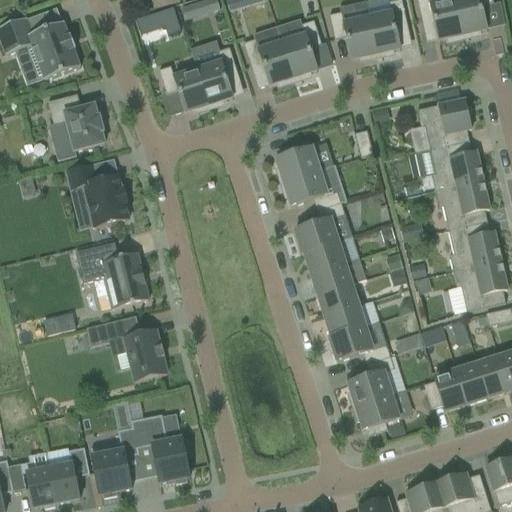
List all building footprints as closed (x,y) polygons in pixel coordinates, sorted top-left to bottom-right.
[(178,0),(164,0),(167,9),(180,6),(178,0)] [(196,7),(201,20),(220,13),(216,0),(196,7)] [(239,6),(237,0),(224,0),(228,10),(239,6)] [(447,46),(464,42),(455,2),(431,7),(429,0),(416,0),(422,24),(434,22),(439,45),(447,43),(447,46)] [(462,0),(455,2),(464,42),(480,39),(480,36),(487,35),(482,11),(494,9),(492,0),(462,0)] [(368,21),(377,62),(393,58),(393,55),(401,54),(395,30),(408,28),(402,3),(390,6),(392,16),(368,21)] [(168,38),(180,35),(173,12),(136,23),(141,38),(165,30),(168,38)] [(360,65),(377,62),(368,21),(344,26),(342,16),(330,19),(335,44),(347,41),(352,64),(360,63),(360,65)] [(26,22),(0,32),(0,43),(6,59),(32,49),(45,84),(81,71),(74,54),(76,53),(71,40),(69,40),(64,26),(32,38),(26,22)] [(196,46),(205,44),(202,22),(192,24),(196,46)] [(305,38),(282,46),(295,85),(311,80),(310,78),(317,75),(310,52),(322,49),(314,25),(302,29),(305,38)] [(279,91),(295,85),(282,46),(259,53),(256,43),(244,47),(251,71),(263,68),(270,90),(278,88),(279,91)] [(197,73),(210,112),(226,107),(225,105),(233,102),(226,80),(237,76),(230,52),(217,56),(221,65),(197,73)] [(194,118),(210,112),(197,73),(174,80),(171,71),(159,74),(167,98),(178,95),(186,117),(193,115),(194,118)] [(103,136),(99,120),(98,121),(95,109),(81,113),(77,99),(48,106),(54,129),(67,126),(74,156),(105,148),(102,136),(103,136)] [(430,155),(469,146),(467,134),(472,133),(465,104),(436,110),(417,114),(420,131),(424,130),(430,155)] [(374,128),(386,125),(383,113),(372,116),(374,128)] [(370,159),(364,135),(352,138),(358,162),(370,159)] [(435,196),(483,185),(477,156),(472,157),(469,146),(430,155),(435,178),(432,180),(435,196)] [(276,174),(280,188),(319,176),(310,149),(295,154),(294,150),(280,154),(282,161),(276,163),(279,173),(276,174)] [(126,209),(128,209),(124,193),(122,193),(119,180),(97,186),(93,170),(67,176),(75,210),(88,206),(94,231),(129,223),(126,209)] [(326,198),(319,176),(280,188),(285,202),(288,201),(291,211),(313,204),(317,215),(338,208),(334,196),(326,198)] [(18,184),(23,201),(36,198),(32,180),(18,184)] [(443,211),(448,235),(487,226),(485,215),(489,214),(483,185),(435,196),(439,211),(443,211)] [(302,259),(304,258),(337,247),(353,242),(345,219),(342,220),(338,208),(317,215),(321,226),(294,235),(302,259)] [(450,260),(453,276),(501,265),(495,237),(490,238),(487,226),(448,235),(454,259),(450,260)] [(399,231),(402,245),(417,242),(414,228),(399,231)] [(394,242),(391,231),(380,234),(383,245),(394,242)] [(145,288),(142,274),(141,274),(137,258),(119,262),(115,247),(76,256),(83,288),(107,282),(114,313),(149,304),(145,288)] [(304,258),(311,279),(344,268),(337,247),(304,258)] [(402,271),(399,258),(385,262),(389,275),(402,271)] [(317,300),(350,289),(351,289),(366,284),(359,263),(344,268),(311,279),(317,300)] [(507,294),(501,265),(453,276),(456,292),(461,291),(467,316),(479,313),(506,307),(503,295),(507,294)] [(412,270),(415,282),(427,280),(424,267),(412,270)] [(393,291),(406,287),(403,273),(389,277),(393,291)] [(425,297),(430,289),(428,282),(415,285),(419,299),(425,297)] [(351,289),(350,289),(317,300),(324,320),(357,310),(351,289)] [(414,315),(410,302),(402,304),(398,311),(401,319),(414,315)] [(324,320),(331,341),(364,330),(357,310),(324,320)] [(511,325),(511,319),(510,313),(486,318),(489,331),(511,325)] [(52,322),(43,325),(47,340),(56,338),(76,333),(72,317),(52,322)] [(487,329),(485,320),(477,322),(479,331),(487,329)] [(462,325),(451,329),(458,350),(469,347),(462,325)] [(112,326),(87,333),(91,351),(117,345),(112,326)] [(371,354),(364,330),(331,341),(329,342),(336,366),(363,357),(366,369),(387,362),(383,350),(371,354)] [(446,345),(441,330),(431,334),(435,348),(446,345)] [(156,334),(124,342),(135,386),(167,378),(163,361),(165,361),(162,350),(160,351),(156,334)] [(398,358),(422,350),(418,338),(394,346),(398,358)] [(511,354),(499,359),(511,395),(511,394),(511,354)] [(489,402),(511,395),(499,359),(477,366),(489,402)] [(391,373),(387,362),(366,369),(370,380),(348,387),(351,397),(348,398),(352,412),(392,400),(384,375),(391,373)] [(467,409),(489,402),(477,366),(455,373),(467,409)] [(467,409),(455,373),(434,380),(435,385),(443,409),(445,416),(467,409)] [(435,385),(423,389),(431,413),(443,409),(435,385)] [(372,440),(385,436),(388,435),(386,428),(400,424),(392,400),(352,412),(357,427),(360,426),(363,435),(370,433),(372,440)] [(162,419),(132,425),(138,459),(139,459),(138,453),(153,450),(160,487),(176,484),(176,487),(187,485),(186,482),(190,482),(185,456),(187,456),(185,445),(183,445),(182,443),(167,446),(162,419)] [(402,424),(387,429),(391,441),(406,436),(402,424)] [(126,462),(138,459),(132,425),(131,426),(133,432),(118,435),(121,447),(91,453),(100,499),(103,499),(104,501),(117,499),(117,496),(132,493),(126,462)] [(73,468),(50,473),(57,508),(80,503),(76,481),(90,479),(85,452),(70,455),(73,468)] [(511,462),(486,470),(498,510),(511,506),(511,462)] [(0,511),(3,511),(1,498),(13,496),(8,471),(7,465),(0,466),(0,511)] [(21,469),(8,471),(13,496),(26,493),(21,469)] [(55,508),(57,508),(50,473),(27,477),(33,511),(36,511),(44,511),(50,511),(55,511),(55,508)] [(436,487),(443,511),(489,511),(479,479),(467,482),(466,477),(436,487)] [(443,511),(436,487),(406,496),(408,502),(396,506),(397,511),(443,511)] [(358,511),(390,511),(387,502),(358,511)]
